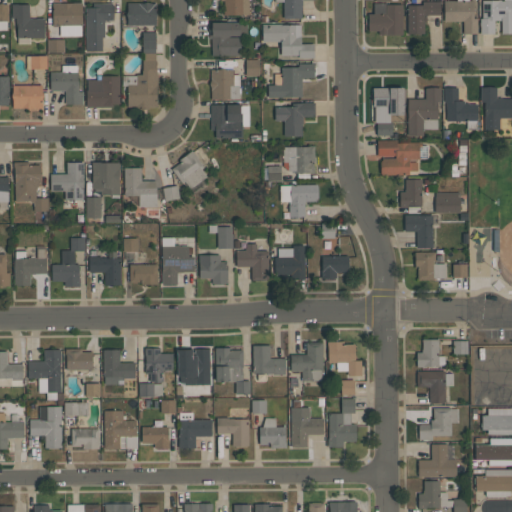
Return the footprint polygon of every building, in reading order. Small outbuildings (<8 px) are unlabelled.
[(249,0),(249,15),(224,15),(224,1),(220,1),(220,0),(249,0)] [(302,0),(302,6),(301,6),(301,18),(283,18),(283,2),(274,2),(274,0),(302,0)] [(476,33),(463,33),(463,21),(444,21),(444,1),(456,1),(456,0),(473,0),(473,18),(476,18),(476,33)] [(480,33),(480,18),(482,18),(481,0),(511,0),(511,33),(501,33),(501,20),(494,20),(494,33),(480,33)] [(407,5),(422,5),(422,1),(439,1),(440,15),(424,15),(424,17),(426,17),(426,22),(424,22),(424,34),(407,34),(407,5)] [(82,26),(81,26),(81,36),(59,36),(59,27),(52,27),(52,3),(81,2),(82,26)] [(155,24),(127,25),(127,2),(155,2),(155,24)] [(102,51),(85,51),(85,7),(90,7),(90,3),(111,3),(114,5),(114,13),(112,13),(112,20),(104,20),(104,37),(102,37),(102,51)] [(402,34),(379,34),(379,31),(368,31),(368,13),(373,13),(373,3),(385,3),(385,4),(402,4),(402,34)] [(7,5),(0,4),(0,30),(8,30),(7,5)] [(44,18),(44,38),(30,38),(30,44),(18,44),(17,37),(16,23),(15,23),(15,18),(11,18),(11,4),(21,4),(29,4),(29,18),(44,18)] [(211,56),(211,38),(209,38),(209,31),(208,31),(208,27),(211,27),(211,22),(230,22),(230,23),(239,23),(239,25),(246,24),(246,34),(240,34),(240,36),(228,36),(228,37),(240,37),(240,56),(211,56)] [(280,55),(280,41),(262,41),(262,24),(281,24),(281,25),(300,25),(301,44),(314,44),(314,58),(298,58),(298,55),(280,55)] [(155,52),(142,52),(142,32),(155,32),(155,52)] [(47,39),(64,39),(64,52),(47,53),(47,39)] [(157,106),(149,107),(149,109),(137,109),(137,107),(127,107),(126,86),(122,86),(121,75),(135,75),(135,74),(141,74),(141,70),(142,70),(142,60),(143,60),(143,53),(155,53),(155,60),(155,75),(157,75),(157,106)] [(46,69),(26,69),(26,55),(46,55),(46,69)] [(258,59),(258,76),(245,76),(245,59),(258,59)] [(301,96),(283,96),(283,97),(267,97),(267,84),(273,84),(273,73),(281,73),(281,67),(298,67),(298,63),(314,63),(314,78),(301,78),(301,96)] [(65,91),(49,91),(49,72),(61,72),(61,65),(77,65),(77,81),(78,81),(78,91),(82,91),(82,104),(65,104),(65,91)] [(239,98),(233,98),(233,99),(210,100),(210,87),(209,84),(210,81),(210,69),(233,69),(233,74),(239,74),(239,87),(239,98)] [(0,76),(9,76),(8,105),(0,105),(0,76)] [(119,104),(112,104),(112,107),(86,107),(86,89),(87,89),(87,80),(100,80),(100,76),(119,76),(119,104)] [(42,108),(12,108),(12,85),(42,85),(42,108)] [(391,135),(376,135),(376,123),(375,123),(375,106),(373,106),(373,87),(403,87),(403,115),(389,115),(389,121),(391,121),(391,135)] [(407,99),(425,99),(425,88),(440,87),(441,102),(437,102),(437,129),(423,129),(423,135),(407,135),(407,117),(407,99)] [(484,102),(480,102),(480,87),(496,87),(496,98),(501,98),(502,99),(511,99),(511,118),(499,118),(499,130),(484,130),(484,102)] [(476,130),(466,130),(466,120),(446,121),(446,103),(444,103),(443,88),(457,88),(457,101),(464,101),(464,104),(477,103),(477,120),(476,120),(476,130)] [(301,136),(283,136),(283,121),(274,121),(274,106),(292,106),(292,103),(300,103),(300,102),(314,102),(314,117),(302,117),(302,123),(301,123),(301,136)] [(248,105),(248,126),(242,126),(242,137),(215,138),(215,130),(211,130),(211,105),(241,104),(241,105),(248,105)] [(377,140),(396,140),(396,143),(408,143),(408,142),(421,142),(421,146),(418,146),(418,159),(409,159),(409,162),(417,162),(417,171),(409,171),(409,175),(382,175),(380,174),(380,162),(382,160),(382,158),(395,158),(395,156),(377,156),(377,140)] [(310,173),(294,173),(294,171),(288,171),(283,166),(283,146),(309,146),(309,145),(314,145),(314,162),(311,162),(311,163),(314,163),(314,173),(310,173)] [(190,188),(183,178),(179,181),(171,169),(181,162),(179,159),(192,150),(203,167),(200,169),(206,177),(190,188)] [(119,194),(100,194),(100,191),(94,191),(93,188),(91,189),(91,183),(92,183),(92,169),(91,169),(91,161),(99,161),(99,162),(118,162),(119,194)] [(47,210),(34,210),(34,202),(30,202),(30,201),(15,201),(14,167),(13,167),(13,162),(29,162),(29,165),(40,165),(40,186),(38,186),(35,190),(35,198),(47,198),(47,210)] [(83,162),(83,177),(82,177),(82,200),(64,200),(64,191),(50,191),(49,174),(66,174),(66,162),(83,162)] [(267,181),(267,179),(263,179),(262,167),(267,167),(267,166),(280,166),(280,180),(267,181)] [(141,167),(141,180),(156,180),(156,206),(138,206),(138,196),(124,196),(123,168),(141,167)] [(0,177),(8,177),(8,201),(0,201),(0,177)] [(404,189),(405,189),(405,179),(421,179),(421,206),(408,206),(408,207),(399,207),(399,192),(404,192),(404,189)] [(279,185),(290,185),(290,184),(317,184),(317,201),(304,201),(304,216),(288,216),(288,205),(289,205),(289,201),(279,201),(279,185)] [(162,188),(177,185),(179,198),(165,201),(162,188)] [(459,192),(459,212),(434,212),(434,192),(459,192)] [(100,217),(85,218),(85,197),(100,197),(100,217)] [(416,248),(416,231),(412,231),(404,231),(404,214),(418,214),(418,215),(432,215),(432,247),(416,248)] [(321,224),(334,223),(334,238),(321,238),(321,224)] [(217,248),(217,226),(231,226),(231,234),(232,234),(232,248),(217,248)] [(79,286),(64,286),(64,281),(51,281),(51,264),(60,264),(60,250),(69,250),(69,237),(84,237),(84,251),(74,251),(74,264),(78,264),(78,278),(79,278),(79,286)] [(161,237),(174,237),(174,246),(188,246),(188,256),(193,256),(194,272),(183,272),(183,273),(176,273),(176,284),(162,284),(161,237)] [(137,238),(138,251),(123,251),(122,238),(137,238)] [(268,279),(251,280),(251,266),(236,267),(236,250),(244,250),(244,248),(245,248),(245,244),(256,243),(256,251),(268,250),(268,279)] [(304,279),(290,279),(290,275),(274,275),(274,257),(277,257),(277,248),(292,248),(292,245),(303,245),(304,279)] [(14,285),(13,258),(15,258),(15,251),(25,251),(25,258),(36,258),(36,246),(45,246),(45,258),(45,273),(34,273),(34,274),(29,274),(29,285),(14,285)] [(88,256),(101,256),(101,257),(104,257),(104,258),(108,258),(108,251),(116,251),(116,258),(119,258),(120,284),(104,284),(104,272),(88,272),(88,256)] [(417,279),(417,268),(414,268),(414,252),(435,252),(435,263),(445,263),(445,278),(435,278),(435,279),(417,279)] [(0,253),(6,253),(6,272),(9,272),(10,286),(0,286),(0,253)] [(198,255),(220,254),(220,261),(226,261),(226,265),(227,265),(227,280),(226,280),(226,283),(212,283),(212,278),(199,278),(198,255)] [(321,255),(348,255),(348,272),(336,272),(336,278),(321,278),(321,269),(322,269),(321,255)] [(156,264),(156,285),(141,285),(141,282),(129,282),(129,264),(156,264)] [(452,277),(452,264),(466,264),(466,277),(452,277)] [(416,367),(416,352),(421,352),(421,349),(422,349),(422,339),(438,339),(438,356),(444,356),(444,365),(438,365),(438,366),(425,366),(425,367),(416,367)] [(452,354),(452,340),(467,340),(467,354),(452,354)] [(361,375),(347,375),(347,370),(336,371),(336,362),(328,362),(327,346),(326,346),(326,341),(343,341),(343,344),(354,344),(355,360),(361,360),(361,375)] [(322,380),(301,380),(301,371),(290,371),(290,354),(306,354),(305,342),(321,342),(322,380)] [(285,374),(272,374),(267,374),(267,373),(252,373),(252,345),(269,345),(269,358),(285,358),(285,374)] [(210,385),(184,385),(184,383),(180,383),(180,377),(177,377),(177,348),(192,347),(192,352),(194,352),(194,349),(209,349),(210,385)] [(242,350),(242,367),(241,367),(241,381),(249,381),(249,393),(235,394),(235,381),(215,382),(215,366),(214,348),(231,347),(231,350),(242,350)] [(91,351),(92,369),(66,369),(66,354),(65,354),(65,348),(81,348),(81,352),(91,351)] [(163,382),(159,382),(158,383),(154,383),(152,382),(149,382),(149,373),(145,373),(145,356),(144,356),(144,348),(160,348),(160,353),(172,353),(172,370),(163,370),(163,382)] [(134,362),(135,378),(123,378),(123,384),(104,384),(104,376),(103,376),(102,349),(119,349),(119,362),(134,362)] [(60,350),(60,392),(56,392),(56,393),(63,393),(63,399),(46,399),(46,392),(38,392),(38,378),(27,378),(27,361),(44,361),(43,350),(60,350)] [(22,380),(21,380),(22,386),(0,386),(0,351),(7,351),(7,364),(22,364),(22,380)] [(417,371),(445,371),(445,373),(452,373),(452,385),(445,385),(445,403),(429,403),(429,386),(417,386),(417,382),(416,382),(416,374),(417,374),(417,371)] [(341,395),(354,394),(353,380),(341,380),(341,395)] [(85,396),(85,383),(99,383),(99,396),(85,396)] [(153,397),(139,397),(138,383),(153,383),(153,384),(162,384),(162,396),(153,396),(153,397)] [(354,398),(354,413),(350,413),(350,424),(355,424),(355,441),(342,441),(342,447),(327,447),(327,438),(328,438),(328,413),(340,413),(340,398),(354,398)] [(160,400),(175,400),(175,413),(160,413),(160,400)] [(265,400),(265,413),(251,413),(251,400),(265,400)] [(88,402),(88,415),(64,416),(63,402),(76,402),(76,403),(88,402)] [(61,448),(58,448),(58,449),(48,449),(48,447),(44,447),(44,439),(40,439),(40,435),(29,436),(29,419),(38,419),(38,406),(61,406),(61,448)] [(323,418),(323,435),(307,435),(307,447),(291,447),(290,407),(309,407),(309,418),(323,418)] [(457,408),(457,422),(450,422),(451,435),(432,436),(432,439),(418,439),(418,425),(430,424),(430,419),(432,419),(432,408),(450,407),(450,409),(457,408)] [(511,434),(487,434),(487,430),(481,430),(481,415),(487,415),(487,408),(511,408),(511,434)] [(135,420),(135,436),(136,436),(136,449),(125,449),(125,436),(124,436),(124,448),(120,448),(120,449),(104,449),(103,411),(122,411),(122,420),(135,420)] [(23,437),(13,437),(13,438),(7,438),(7,449),(0,449),(0,412),(4,412),(4,422),(22,422),(23,437)] [(178,448),(178,433),(178,412),(192,412),(192,419),(211,419),(211,436),(195,436),(195,448),(178,448)] [(248,446),(231,446),(231,433),(216,434),(216,417),(228,417),(228,418),(232,418),(232,419),(248,419),(248,446)] [(284,427),(285,442),(286,447),(270,448),(269,445),(259,445),(258,427),(262,427),(264,418),(275,418),(275,427),(284,427)] [(169,448),(154,448),(154,443),(141,443),(141,426),(168,426),(168,440),(169,440),(169,448)] [(98,449),(82,449),(82,446),(71,446),(71,429),(98,428),(98,449)] [(474,444),(489,444),(489,438),(511,438),(511,465),(488,465),(488,459),(474,459),(474,444)] [(417,477),(417,459),(430,459),(430,444),(446,443),(447,459),(456,459),(456,476),(417,477)] [(510,496),(485,496),(485,491),(475,491),(475,476),(484,476),(484,469),(511,469),(511,476),(511,491),(510,491),(510,496)] [(439,481),(439,492),(446,492),(446,500),(452,500),(452,498),(466,498),(466,511),(453,511),(453,506),(439,506),(439,507),(426,507),(426,509),(417,509),(417,493),(423,493),(423,490),(423,481),(439,481)] [(308,511),(308,503),(311,503),(311,502),(320,502),(320,503),(323,503),(323,511),(308,511)] [(329,511),(329,506),(328,506),(328,502),(356,502),(356,511),(329,511)] [(103,503),(132,503),(132,511),(104,511),(104,507),(103,507),(103,503)] [(141,511),(141,503),(158,503),(158,511),(141,511)] [(183,511),(183,503),(212,503),(212,511),(183,511)]
